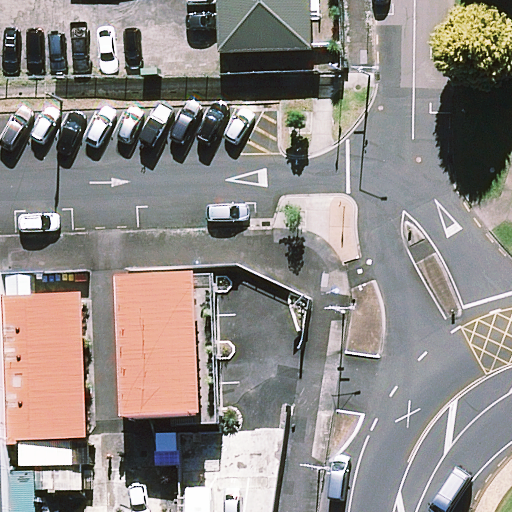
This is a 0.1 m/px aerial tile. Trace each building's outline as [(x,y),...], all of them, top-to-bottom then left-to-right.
[(320,0),(237,0),(240,55),(322,52),(320,0)] [(206,277),(125,282),(132,420),(212,418),(206,277)] [(87,296),(10,299),(13,441),(94,439),(87,296)] [(12,511),(5,350),(0,350),(0,511),(12,511)] [(287,511),(284,424),(181,428),(184,511),(287,511)] [(163,511),(165,464),(109,463),(108,511),(163,511)]
